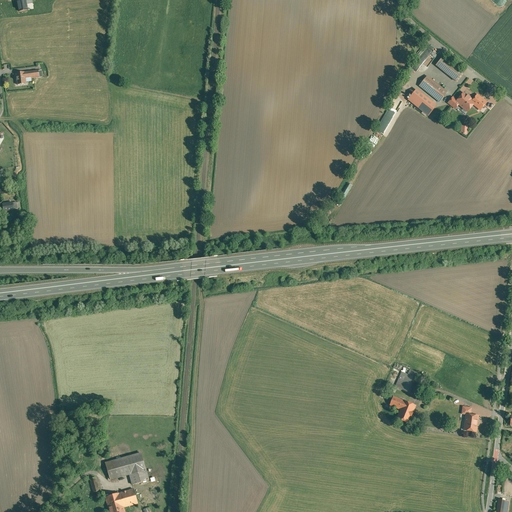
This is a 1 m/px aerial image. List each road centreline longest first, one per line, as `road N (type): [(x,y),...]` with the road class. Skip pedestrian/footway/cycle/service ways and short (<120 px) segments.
road 1 (trunk): [(176,273),(511,235)]
road 2 (trunk): [(0,294),(176,273)]
road 3 (trunk): [(176,273),(0,271)]
road 4 (residential): [(404,0),(407,18),(511,103)]
road 5 (unclassified): [(493,460),(511,329)]
